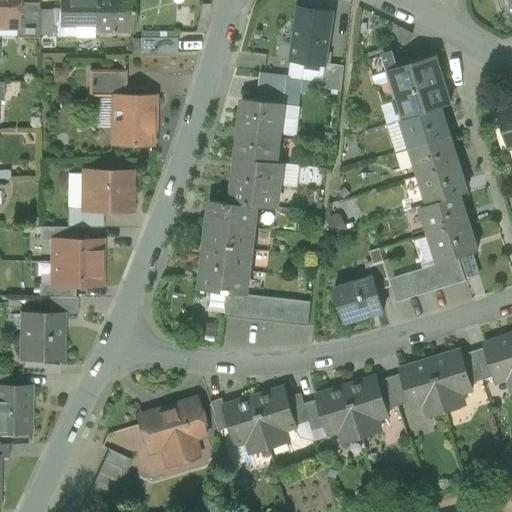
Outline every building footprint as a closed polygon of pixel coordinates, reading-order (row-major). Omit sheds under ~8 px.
[(17,0),(0,0),(0,26),(16,27),(18,27),(18,2),(17,0)] [(58,0),(59,22),(94,22),(94,31),(132,31),(132,0),(58,0)] [(39,2),(18,2),(18,27),(16,27),(16,38),(39,38),(39,34),(39,10),(39,2)] [(332,12),(298,7),(288,77),(322,81),(324,66),(325,64),(332,12)] [(54,10),(39,10),(39,34),(56,34),(56,23),(54,23),(54,10)] [(177,38),(140,38),(140,55),(177,55),(177,38)] [(393,53),(368,60),(373,76),(390,71),(390,70),(397,67),(393,53)] [(397,67),(390,70),(390,71),(373,76),(388,124),(440,108),(450,105),(434,56),(397,67)] [(344,66),(325,64),(324,66),(322,81),(321,88),(341,91),(344,66)] [(125,71),(89,71),(89,96),(113,96),(113,95),(125,95),(125,71)] [(286,78),(260,75),(258,89),(284,92),(286,78)] [(284,92),(258,89),(256,101),(283,104),(284,92)] [(125,95),(113,95),(113,96),(113,146),(153,146),(154,96),(125,95)] [(256,101),(243,99),(239,129),(279,134),(283,104),(256,101)] [(440,108),(401,120),(410,149),(449,136),(440,108)] [(511,110),(498,114),(508,149),(511,147),(511,110)] [(401,120),(388,124),(397,153),(410,149),(401,120)] [(279,134),(239,129),(236,159),(275,163),(279,134)] [(449,136),(410,149),(419,177),(458,165),(449,136)] [(275,163),(236,159),(233,181),(280,186),(283,164),(275,163)] [(458,165),(419,177),(428,205),(458,195),(467,193),(458,165)] [(66,172),(66,206),(75,207),(76,172),(66,172)] [(131,172),(83,172),(82,208),(83,210),(103,210),(131,211),(131,172)] [(280,186),(233,181),(230,203),(256,206),(277,209),(280,186)] [(428,205),(420,208),(428,236),(467,224),(458,195),(428,205)] [(230,203),(210,201),(207,223),(254,229),(256,206),(230,203)] [(82,208),(67,208),(66,227),(75,228),(102,228),(103,210),(83,210),(82,208)] [(254,229),(207,223),(205,245),(251,251),(254,229)] [(467,224),(428,236),(437,264),(458,258),(471,254),(476,252),(467,224)] [(66,227),(39,227),(39,240),(53,240),(53,239),(75,239),(75,228),(66,227)] [(75,239),(53,239),(53,240),(52,262),(100,263),(101,240),(75,239)] [(251,251),(205,245),(202,267),(248,273),(251,251)] [(458,258),(465,281),(478,276),(471,254),(458,258)] [(458,258),(446,262),(453,284),(465,281),(458,258)] [(100,263),(52,262),(52,284),(52,285),(75,286),(100,286),(100,263)] [(383,262),(368,267),(372,278),(373,278),(378,291),(391,287),(389,279),(383,262)] [(437,264),(435,265),(442,288),(453,284),(446,262),(437,264)] [(435,265),(423,269),(430,292),(442,288),(435,265)] [(248,273),(202,267),(200,290),(210,291),(227,293),(239,295),(246,295),(248,273)] [(423,269),(412,272),(419,295),(430,292),(423,269)] [(412,272),(400,276),(407,299),(419,295),(412,272)] [(400,276),(389,279),(391,287),(396,302),(407,299),(400,276)] [(372,278),(334,290),(344,323),(384,310),(378,291),(373,278),(372,278)] [(75,286),(52,285),(52,284),(39,284),(38,297),(47,297),(74,297),(75,286)] [(210,291),(208,311),(225,313),(227,293),(210,291)] [(224,316),(236,318),(239,295),(227,293),(225,313),(224,316)] [(246,295),(239,295),(236,318),(248,319),(251,296),(246,295)] [(263,297),(251,296),(248,319),(260,320),(263,297)] [(74,297),(47,297),(47,313),(60,313),(61,314),(77,315),(77,297),(74,297)] [(275,299),(263,297),(260,320),(272,321),(275,299)] [(287,300),(275,299),(272,321),(284,322),(287,300)] [(298,302),(287,300),(284,322),(296,324),(298,302)] [(310,303),(298,302),(296,324),(308,325),(310,303)] [(47,313),(21,313),(22,360),(61,360),(61,314),(60,313),(47,313)] [(511,335),(483,344),(493,377),(495,382),(507,379),(510,391),(511,390),(511,335)] [(493,377),(485,348),(473,352),(482,380),(493,377)] [(461,351),(430,361),(446,411),(464,406),(460,393),(472,390),(470,384),(462,355),(461,351)] [(482,380),(473,352),(462,355),(470,384),(482,380)] [(430,361),(400,370),(409,402),(411,408),(424,404),(427,417),(446,411),(430,361)] [(401,374),(389,377),(398,406),(409,402),(401,374)] [(376,377),(346,387),(362,437),(380,431),(376,419),(388,415),(386,409),(378,381),(376,377)] [(398,406),(389,377),(378,381),(386,409),(398,406)] [(8,387),(0,386),(0,432),(30,433),(31,387),(8,387)] [(346,387),(316,396),(326,428),(327,434),(340,430),(343,443),(362,437),(346,387)] [(284,388),(254,397),(269,448),(288,443),(284,430),(296,426),(287,397),(284,388)] [(304,404),(301,393),(287,397),(296,426),(309,422),(303,404),(304,404)] [(224,407),(223,407),(229,428),(235,445),(240,460),(252,456),(251,454),(269,448),(254,397),(224,407)] [(221,399),(209,402),(218,431),(229,428),(223,407),(224,407),(221,399)] [(189,400),(182,403),(178,410),(157,417),(149,413),(142,415),(138,423),(147,453),(164,448),(168,460),(193,453),(189,440),(206,435),(196,404),(189,400)] [(304,404),(303,404),(309,422),(312,432),(326,428),(317,400),(304,404)] [(9,444),(0,444),(0,457),(9,458),(9,444)] [(108,450),(78,511),(106,511),(130,460),(108,450)]
